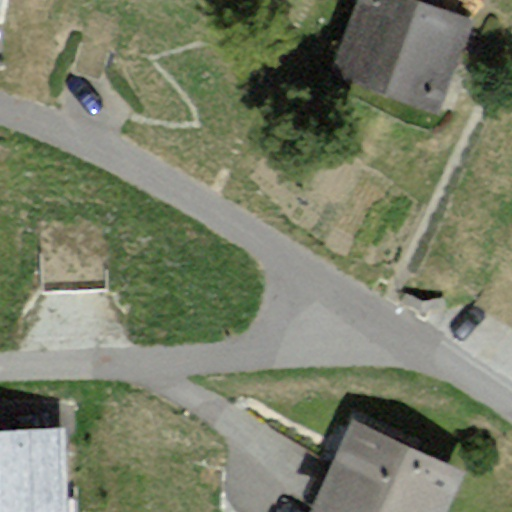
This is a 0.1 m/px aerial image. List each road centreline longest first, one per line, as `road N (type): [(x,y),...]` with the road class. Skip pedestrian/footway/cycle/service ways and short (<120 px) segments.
road 1 (residential): [(428,351),(141,173),(0,122)]
road 2 (residential): [(428,351),(0,370)]
